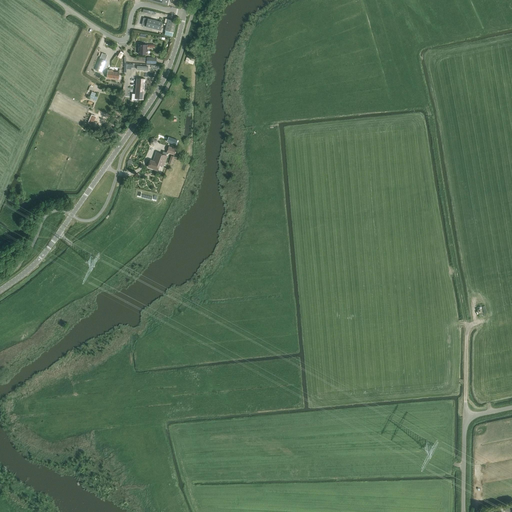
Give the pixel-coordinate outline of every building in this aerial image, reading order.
[(161,30),(162,22),(148,19),(146,27),(161,30)] [(165,31),(164,35),(172,37),(173,33),(176,21),(174,20),(168,19),(165,31)] [(154,48),(154,45),(139,45),(139,54),(147,54),(147,47),(148,47),(148,48),(154,48)] [(95,70),(101,72),(103,73),(104,68),(103,68),(106,61),(100,59),(95,70)] [(119,79),(119,73),(112,72),(112,70),(108,70),(107,78),(114,79),(119,79)] [(132,94),(131,101),(137,102),(138,99),(143,99),(145,79),(137,78),(135,94),(132,94)] [(169,137),(167,142),(176,145),(178,140),(169,137)] [(166,156),(167,154),(168,154),(169,152),(175,155),(176,150),(169,148),(167,152),(167,153),(163,152),(162,155),(157,153),(154,162),(151,160),(148,167),(157,170),(159,164),(163,165),(166,156)]
